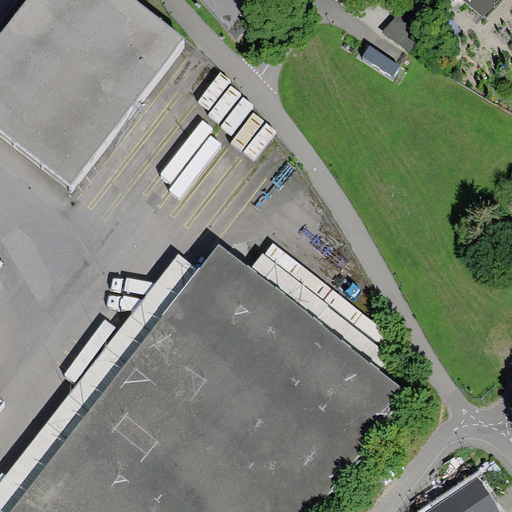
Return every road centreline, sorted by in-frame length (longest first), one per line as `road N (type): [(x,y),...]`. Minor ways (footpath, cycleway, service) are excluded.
road 1 (residential): [(0,435),(101,315)]
road 2 (unclassified): [(477,419),(442,439),(386,511)]
